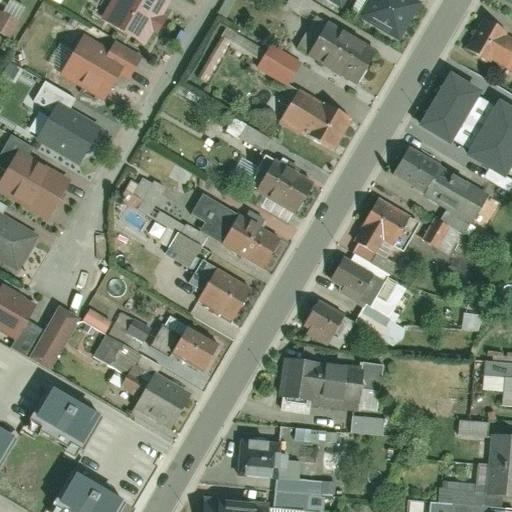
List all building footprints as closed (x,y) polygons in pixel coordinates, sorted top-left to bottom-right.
[(0,36),(7,40),(23,9),(6,0),(3,0),(0,7),(0,36)] [(145,50),(170,5),(162,0),(114,0),(100,25),(145,50)] [(305,17),(312,2),(306,0),(284,0),(282,8),(305,17)] [(322,0),(341,11),(347,0),(322,0)] [(370,0),(359,19),(398,43),(419,8),(405,0),(370,0)] [(511,41),(482,25),(467,51),(511,75),(511,41)] [(308,59),(357,87),(376,56),(327,27),(308,59)] [(61,78),(105,103),(120,77),(130,83),(142,62),(115,47),(111,54),(84,38),(61,78)] [(257,72),(285,88),(298,65),(270,49),(257,72)] [(486,95),(449,75),(433,104),(470,124),(486,95)] [(281,124),(332,153),(349,123),(298,94),(281,124)] [(470,124),(433,104),(417,132),(455,153),(470,124)] [(79,168),(100,131),(58,107),(37,144),(79,168)] [(511,114),(498,107),(483,134),(511,149),(511,114)] [(232,119),(224,133),(258,153),(266,139),(232,119)] [(511,176),(511,149),(483,134),(468,161),(508,183),(511,176)] [(407,151),(394,178),(427,195),(424,203),(471,227),(486,199),(449,180),(452,174),(407,151)] [(0,187),(0,196),(49,223),(70,184),(18,155),(0,187)] [(254,191),(294,215),(311,187),(270,163),(254,191)] [(159,190),(130,176),(117,202),(146,217),(159,190)] [(378,204),(353,249),(376,262),(385,246),(402,256),(419,227),(378,204)] [(0,265),(16,275),(37,240),(0,217),(0,265)] [(222,247),(264,271),(280,243),(239,219),(222,247)] [(343,261),(332,281),(364,299),(375,279),(343,261)] [(215,274),(198,304),(231,324),(249,293),(215,274)] [(0,290),(0,334),(14,343),(35,307),(2,288),(0,290)] [(316,305),(303,330),(331,344),(344,319),(316,305)] [(58,312),(30,361),(51,372),(78,323),(58,312)] [(111,325),(89,313),(83,324),(105,336),(111,325)] [(173,359),(206,377),(220,351),(187,333),(173,359)] [(363,374),(284,363),(278,402),(358,413),(363,374)] [(135,413),(171,434),(192,400),(155,378),(135,413)] [(83,452),(102,420),(48,388),(29,421),(83,452)] [(348,418),(347,434),(378,436),(379,419),(348,418)] [(456,421),(454,436),(477,438),(479,423),(456,421)] [(304,445),(334,446),(334,432),(289,431),(288,461),(304,461),(304,445)] [(0,469),(16,442),(0,432),(0,469)] [(511,439),(489,439),(487,469),(511,470),(511,439)] [(240,444),(238,479),(281,482),(283,447),(240,444)] [(511,470),(487,469),(486,499),(511,501),(511,470)] [(121,511),(126,505),(72,474),(52,507),(56,509),(53,511),(121,511)] [(203,502),(202,511),(268,511),(269,507),(203,502)]
